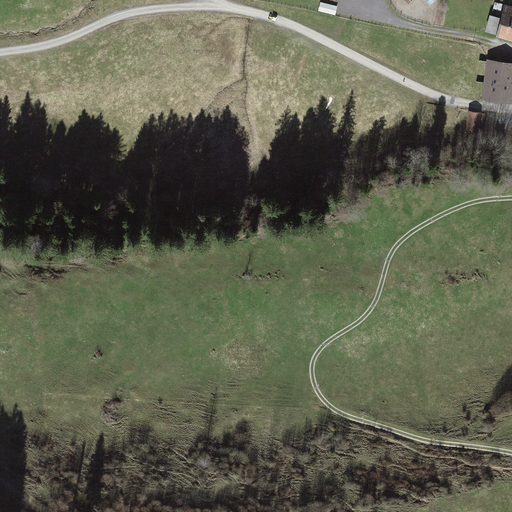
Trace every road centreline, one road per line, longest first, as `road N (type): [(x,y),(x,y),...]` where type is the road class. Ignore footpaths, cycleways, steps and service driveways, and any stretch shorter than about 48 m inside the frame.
road 1 (track): [(511,456),(355,420),(308,376),(321,348),(354,328),(377,294),(393,250),(442,215),(511,197)]
road 2 (track): [(205,5),(279,18),(429,93),(511,112)]
road 3 (track): [(205,5),(140,10),(58,42),(0,51)]
